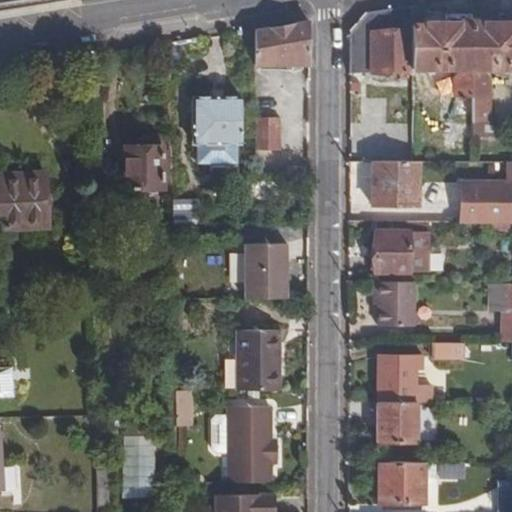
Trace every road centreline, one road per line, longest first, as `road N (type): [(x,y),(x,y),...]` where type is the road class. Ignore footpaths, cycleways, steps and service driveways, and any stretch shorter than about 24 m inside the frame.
road 1 (residential): [(326,0),(327,511)]
road 2 (residential): [(0,34),(211,0)]
